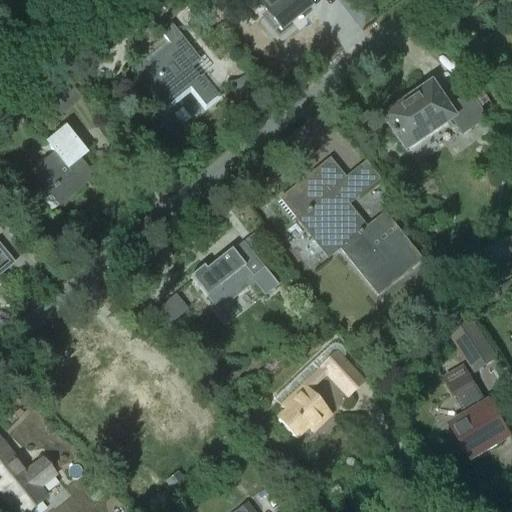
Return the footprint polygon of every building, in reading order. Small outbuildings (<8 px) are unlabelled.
[(149,0),(165,20),(185,4),(181,0),(149,0)] [(255,0),(281,31),(309,8),(302,0),(255,0)] [(198,59),(190,49),(169,23),(158,31),(171,46),(136,73),(165,109),(190,89),(205,107),(214,99),(188,67),(198,59)] [(468,96),(446,111),(430,86),(381,119),(391,133),(389,134),(392,138),(394,137),(404,152),(451,120),(461,135),(484,120),(468,96)] [(45,144),(53,155),(31,173),(58,206),(81,187),(76,181),(87,172),(77,160),(84,154),(64,129),(45,144)] [(282,199),(297,221),(301,217),(320,246),(325,242),(361,296),(385,276),(392,286),(412,270),(378,220),(356,238),(334,205),(349,192),(329,161),(312,175),(316,179),(306,187),(303,182),(282,199)] [(203,268),(190,279),(206,299),(207,299),(218,313),(254,284),(265,297),(278,286),(264,268),(273,261),(253,236),(244,243),(243,243),(232,252),(231,251),(206,271),(203,268)] [(491,256),(478,264),(497,296),(510,288),(491,256)] [(446,305),(455,318),(464,311),(456,298),(446,305)] [(496,358),(470,320),(448,335),(474,373),(496,358)] [(70,375),(66,378),(104,424),(108,422),(139,397),(148,408),(157,401),(159,404),(163,401),(153,389),(148,393),(138,381),(143,377),(113,340),(109,342),(112,346),(72,378),(70,375)] [(341,349),(340,348),(339,348),(338,347),(337,347),(335,346),(332,346),(331,347),(330,347),(330,348),(329,348),(328,349),(309,366),(310,367),(319,376),(320,376),(323,376),(326,376),(347,399),(362,385),(340,362),(342,361),(343,359),(343,358),(343,356),(344,355),(343,354),(343,353),(343,351),(342,350),(341,349)] [(494,420),(474,387),(463,368),(443,380),(465,418),(449,427),(470,462),(502,443),(490,423),(494,420)] [(310,434),(328,417),(303,389),(281,409),(285,414),(277,422),(293,439),(305,428),(310,434)] [(209,414),(187,432),(210,460),(232,442),(209,414)] [(233,417),(227,421),(237,433),(243,428),(233,417)] [(0,494),(13,510),(9,511),(30,511),(45,500),(38,491),(54,478),(42,463),(26,476),(0,443),(0,494)] [(177,474),(165,483),(173,493),(184,483),(177,474)]
